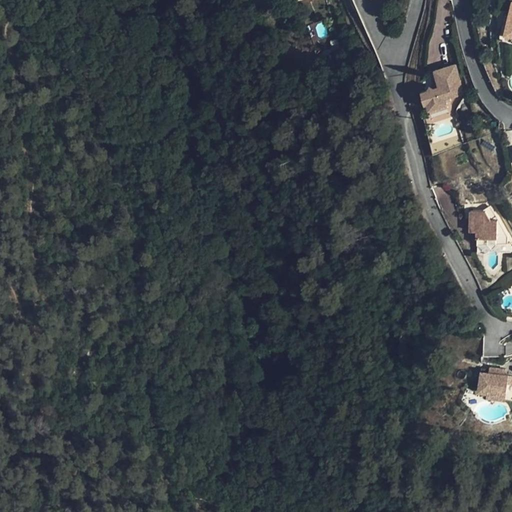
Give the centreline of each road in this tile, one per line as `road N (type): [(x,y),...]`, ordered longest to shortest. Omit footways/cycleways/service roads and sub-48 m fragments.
road 1 (residential): [(392,55),(434,214),(497,331)]
road 2 (residential): [(458,0),(474,62),(496,103),(511,113)]
